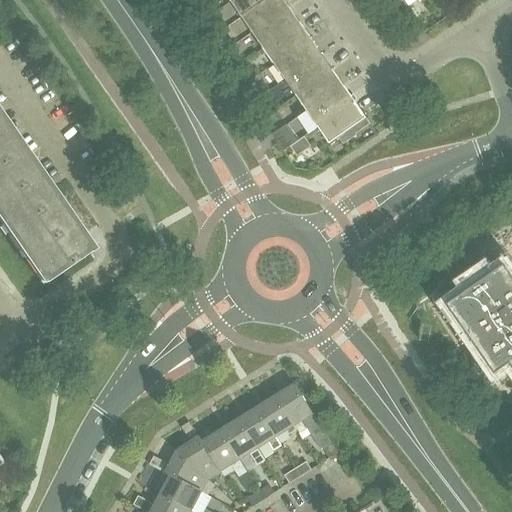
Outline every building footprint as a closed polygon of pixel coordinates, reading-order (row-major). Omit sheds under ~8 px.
[(205,0),(197,0),(189,6),(200,23),(214,13),(205,0)] [(232,0),(230,1),(242,18),(267,0),(232,0)] [(267,0),(242,18),(252,33),(289,7),(284,0),(267,0)] [(300,23),(289,7),(252,33),(263,49),(300,23)] [(263,49),(274,64),(311,38),(300,23),(263,49)] [(224,30),(211,39),(221,55),(235,46),(224,30)] [(322,55),(311,38),(274,64),(285,80),(322,55)] [(285,80),(296,96),(333,71),(322,55),(285,80)] [(307,112),(344,87),(333,71),(296,96),(307,112)] [(252,80),(243,87),(249,96),(251,97),(260,90),(252,80)] [(307,112),(318,128),(355,102),(344,87),(307,112)] [(367,119),(355,102),(318,128),(330,144),(367,119)] [(0,220),(45,285),(89,253),(0,123),(0,220)] [(275,133),(272,135),(276,140),(284,152),(291,147),(298,142),(286,125),(275,133)] [(511,287),(500,269),(442,309),(491,379),(505,369),(511,378),(511,287)] [(294,424),(301,419),(320,449),(323,447),(330,458),(338,453),(331,442),(315,419),(312,414),(313,413),(295,385),(277,396),(294,424)] [(258,408),(275,435),(286,429),(289,434),(297,429),(294,424),(277,396),(258,408)] [(240,419),(257,447),(267,441),(270,446),(278,440),(275,435),(258,408),(246,415),(240,419)] [(266,460),(257,447),(240,419),(222,430),(240,459),(250,452),(258,465),(266,460)] [(220,470),(200,437),(190,422),(182,427),(192,443),(179,452),(207,477),(220,470)] [(242,463),(240,459),(222,430),(213,435),(210,430),(200,437),(220,470),(231,463),(240,477),(248,472),(242,463)] [(200,491),(207,477),(179,452),(172,465),(155,457),(151,465),(171,476),(200,491)] [(296,468),(301,476),(312,469),(307,461),(296,468)] [(290,483),(301,476),(296,468),(285,475),(290,483)] [(161,495),(190,510),(200,491),(171,476),(161,495)] [(264,499),(275,492),(270,484),(259,491),(264,499)] [(253,506),(264,499),(259,491),(248,498),(253,506)] [(134,505),(144,510),(146,511),(193,511),(190,510),(161,495),(156,505),(139,496),(134,505)]
